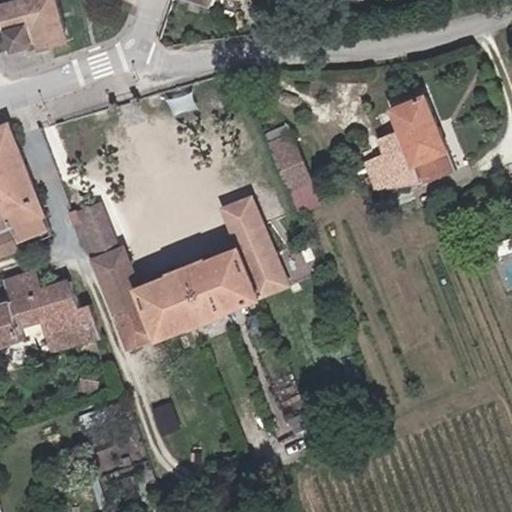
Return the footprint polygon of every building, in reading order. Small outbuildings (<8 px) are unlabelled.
[(19,0),(11,2),(22,47),(43,41),(45,48),(77,37),(67,0),(19,0)] [(384,121),(394,144),(415,135),(408,120),(442,106),(432,84),(398,94),(404,112),(384,121)] [(415,135),(394,144),(389,146),(389,147),(399,167),(424,165),(450,159),(461,153),(442,106),(408,120),(415,135)] [(17,126),(12,115),(0,119),(0,179),(15,219),(47,207),(17,126)] [(389,147),(389,146),(372,153),(381,174),(399,167),(389,147)] [(302,147),(279,158),(282,165),(285,171),(288,181),(289,181),(289,182),(313,172),(302,147)] [(15,219),(0,179),(0,250),(24,243),(15,219)] [(226,200),(242,239),(249,254),(277,243),(254,188),(226,200)] [(98,251),(117,243),(105,215),(96,218),(96,215),(76,221),(81,236),(83,242),(84,243),(85,246),(98,251)] [(136,299),(118,306),(127,326),(140,321),(154,316),(155,321),(158,328),(189,316),(228,301),(256,290),(250,275),(267,269),(268,268),(284,262),(277,243),(249,254),(242,239),(200,255),(185,261),(140,278),(147,295),(136,299)] [(147,295),(140,278),(125,240),(117,243),(98,251),(118,306),(136,299),(147,295)] [(14,286),(24,315),(50,309),(61,338),(101,327),(90,298),(82,301),(72,272),(45,281),(37,259),(8,270),(14,286)] [(268,268),(274,283),(290,276),(284,262),(268,268)] [(250,275),(256,290),(274,283),(268,268),(267,269),(250,275)] [(0,333),(27,323),(24,315),(14,286),(0,290),(0,333)] [(235,317),(231,307),(192,324),(197,335),(235,317)] [(154,316),(140,321),(145,334),(158,328),(155,321),(154,316)] [(145,334),(140,321),(127,326),(132,339),(145,334)]
